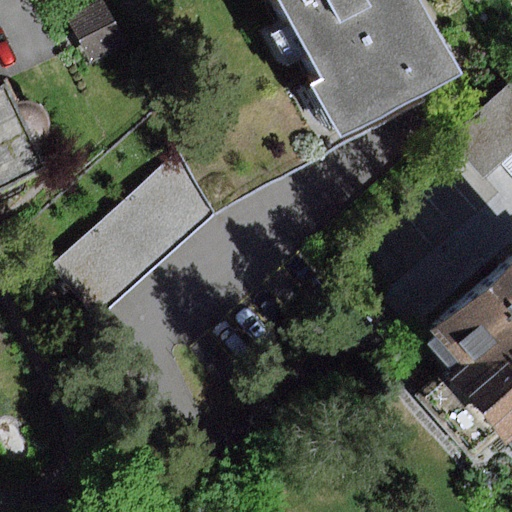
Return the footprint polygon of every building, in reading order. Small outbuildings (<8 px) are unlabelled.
[(453,81),(406,0),(267,0),(279,20),(260,31),(276,59),(298,47),(310,68),(315,76),(304,83),(340,145),(453,81)] [(103,2),(68,20),(90,64),(126,46),(103,2)] [(177,149),(218,214),(340,145),(304,83),(315,76),(310,68),(177,149)] [(0,198),(52,173),(39,147),(47,143),(51,136),(53,127),(49,116),(44,109),(36,104),(28,103),(19,107),(10,88),(0,93),(0,198)] [(511,88),(451,140),(486,180),(503,165),(511,157),(511,88)] [(177,149),(57,263),(98,319),(218,214),(177,149)] [(511,157),(503,165),(511,175),(511,157)] [(507,428),(511,434),(511,272),(431,344),(459,376),(431,400),(479,454),(507,428)] [(54,494),(40,503),(35,511),(81,511),(75,500),(54,494)]
